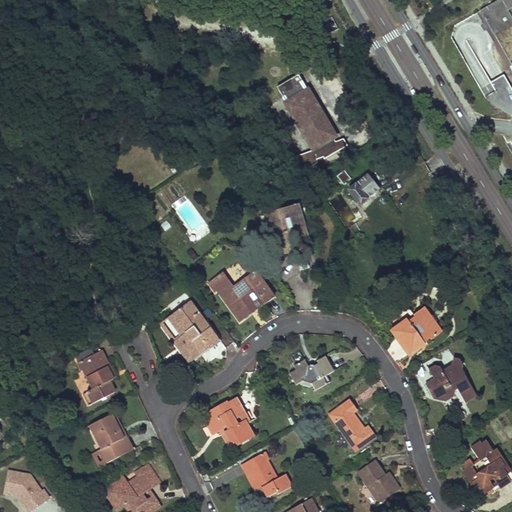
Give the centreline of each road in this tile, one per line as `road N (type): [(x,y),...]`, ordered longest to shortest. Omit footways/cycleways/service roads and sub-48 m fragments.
road 1 (residential): [(453,511),(429,482),(398,388),(352,328),(279,327),(226,376),(160,409)]
road 2 (primary): [(349,0),(511,265)]
road 3 (primary): [(511,199),(392,0)]
